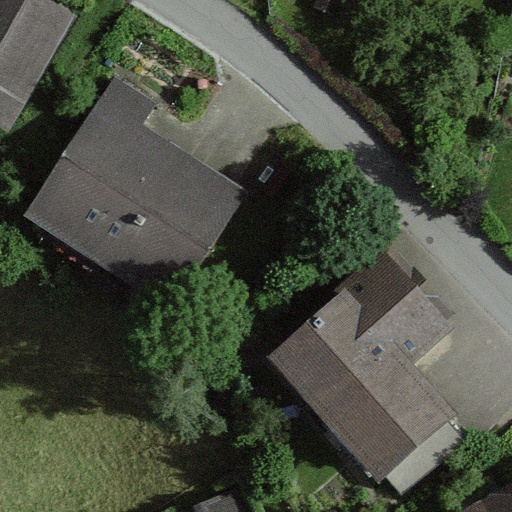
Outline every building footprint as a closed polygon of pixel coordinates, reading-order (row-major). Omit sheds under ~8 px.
[(0,0),(0,80),(20,92),(61,18),(28,0),(0,0)] [(42,215),(135,275),(145,260),(176,280),(231,194),(161,152),(154,162),(126,145),(154,105),(120,82),(101,112),(106,115),(42,215)] [(397,365),(439,329),(382,265),(277,357),(383,478),(447,421),(397,365)] [(511,511),(511,486),(497,495),(504,508),(495,511),(511,511)] [(243,511),(234,491),(196,509),(197,511),(243,511)]
